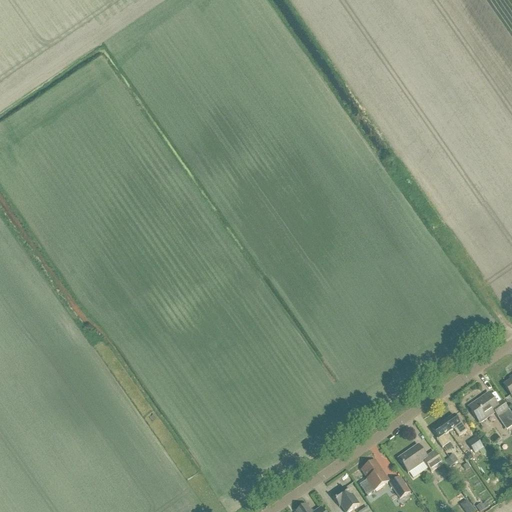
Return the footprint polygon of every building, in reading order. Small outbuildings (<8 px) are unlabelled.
[(502,403),(496,407),(489,395),(469,409),(480,425),(495,415),(498,420),(507,432),(511,428),(511,417),(509,413),(502,403)] [(443,425),(449,434),(455,430),(460,437),(466,433),(461,425),(460,426),(454,417),(443,425)] [(437,442),(442,450),(448,446),(443,438),(449,434),(443,425),(432,433),(438,441),(437,442)] [(468,446),(475,456),(483,450),(477,440),(468,446)] [(434,454),(427,459),(418,447),(398,461),(408,475),(424,464),(431,475),(443,467),(434,454)] [(453,457),(449,460),(454,466),(458,463),(453,457)] [(366,483),(374,494),(388,484),(374,463),(362,472),(369,481),(366,483)] [(410,494),(400,480),(390,487),(400,501),(410,494)] [(351,499),(344,490),(332,498),(339,509),(340,508),(342,511),(352,511),(359,507),(353,498),(351,499)]
